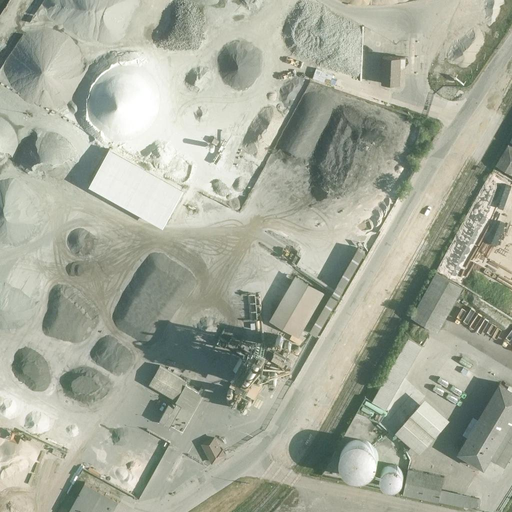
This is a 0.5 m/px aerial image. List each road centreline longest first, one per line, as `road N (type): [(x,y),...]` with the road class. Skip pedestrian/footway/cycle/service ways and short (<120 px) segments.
road 1 (residential): [(511,44),(280,437),(169,511)]
road 2 (unknown): [(310,82),(463,120)]
